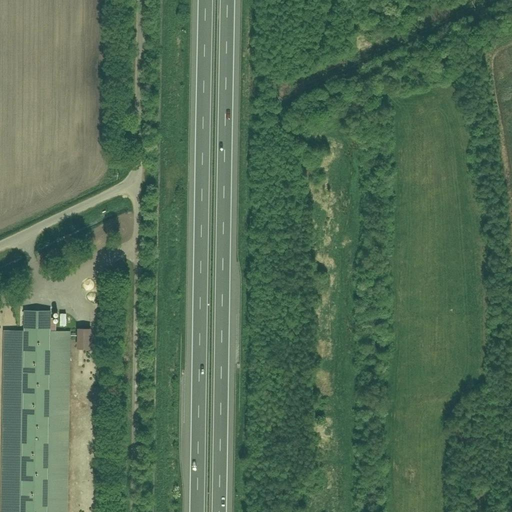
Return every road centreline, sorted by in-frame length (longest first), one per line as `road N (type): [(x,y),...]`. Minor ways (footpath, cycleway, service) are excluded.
road 1 (motorway): [(205,0),(196,511)]
road 2 (motorway): [(220,511),(227,0)]
road 3 (residential): [(0,246),(138,179),(138,0)]
road 4 (track): [(138,179),(136,511)]
road 5 (track): [(511,2),(282,110)]
